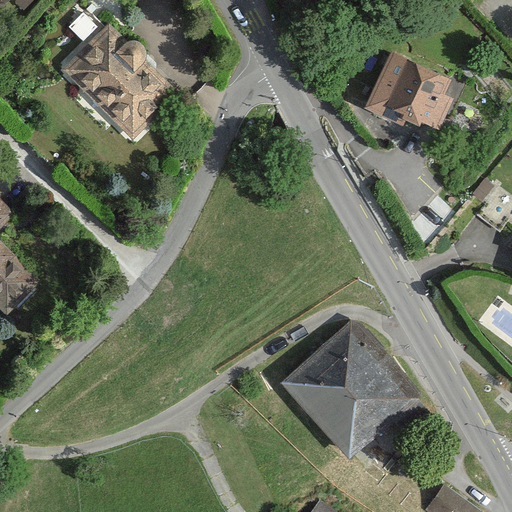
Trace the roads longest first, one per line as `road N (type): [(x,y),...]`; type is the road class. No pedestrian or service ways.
road 1 (tertiary): [(500,475),(277,68)]
road 2 (residential): [(277,68),(250,88),(227,122),(156,274)]
road 3 (residential): [(156,274),(0,422)]
road 4 (residential): [(156,274),(103,236),(0,133)]
